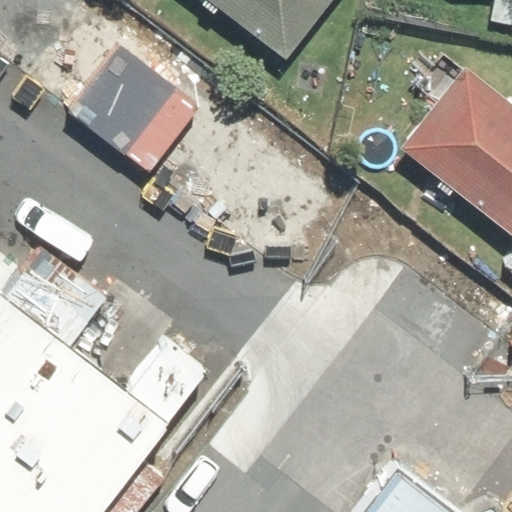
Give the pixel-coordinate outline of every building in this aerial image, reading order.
[(117,28),(85,0),(41,0),(1,46),(58,96),(117,28)] [(226,0),(287,46),(322,0),(226,0)] [(511,88),(469,54),(404,136),(511,220),(511,88)] [(0,252),(0,511),(107,511),(194,397),(0,252)] [(511,511),(511,503),(384,411),(310,511),(511,511)]
